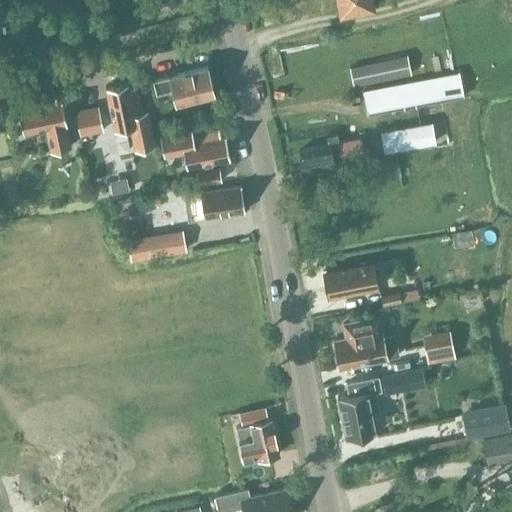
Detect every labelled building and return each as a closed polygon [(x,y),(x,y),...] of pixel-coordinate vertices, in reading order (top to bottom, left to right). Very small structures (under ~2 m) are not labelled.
[(336,0),(340,14),(376,7),(374,0),(336,0)] [(0,48),(9,47),(0,1),(0,48)] [(408,56),(350,67),(353,85),(411,75),(408,56)] [(169,75),(153,79),(156,91),(172,87),(175,101),(214,92),(207,65),(169,74),(169,75)] [(362,91),(367,114),(464,96),(459,72),(362,91)] [(105,85),(114,128),(130,125),(135,149),(154,145),(147,109),(142,110),(137,84),(132,85),(129,80),(105,85)] [(65,123),(66,122),(61,99),(56,100),(55,93),(17,101),(23,131),(45,127),(50,150),(70,146),(65,123)] [(98,106),(87,108),(91,131),(103,129),(98,106)] [(91,131),(87,108),(75,110),(80,134),(91,131)] [(435,141),(432,122),(381,131),(384,150),(435,141)] [(220,134),(218,127),(192,133),(191,129),(160,135),(164,155),(183,151),(186,166),(230,157),(225,133),(220,134)] [(298,150),(303,173),(334,168),(332,154),(340,152),(341,158),(364,153),(361,138),(339,142),(337,133),(327,135),(329,144),(298,150)] [(196,170),(197,183),(221,179),(219,167),(196,170)] [(111,180),(113,190),(129,188),(128,178),(111,180)] [(200,190),(204,216),(244,211),(241,185),(200,190)] [(188,189),(170,192),(152,194),(153,205),(189,200),(188,189)] [(127,239),(131,259),(186,248),(183,228),(127,239)] [(374,260),(323,270),(328,297),(379,287),(374,260)] [(399,291),(380,295),(382,304),(401,301),(399,291)] [(334,339),(339,367),(387,357),(386,356),(398,354),(394,334),(382,337),(378,316),(343,323),(346,337),(334,339)] [(452,340),(424,346),(427,361),(455,356),(452,340)] [(421,367),(382,374),(384,386),(400,382),(401,388),(424,384),(421,367)] [(349,394),(337,396),(345,438),(353,436),(354,440),(370,437),(369,433),(377,432),(373,412),(379,410),(375,390),(380,389),(378,375),(346,382),(349,394)] [(482,413),(462,417),(466,435),(510,427),(505,404),(481,409),(482,413)] [(242,424),(236,426),(243,460),(257,457),(257,458),(279,453),(271,418),(266,419),(263,407),(239,412),(242,424)] [(511,433),(483,439),(488,463),(511,458),(511,433)] [(218,511),(242,506),(243,511),(291,511),(286,487),(249,495),(248,487),(214,494),(218,511)]
